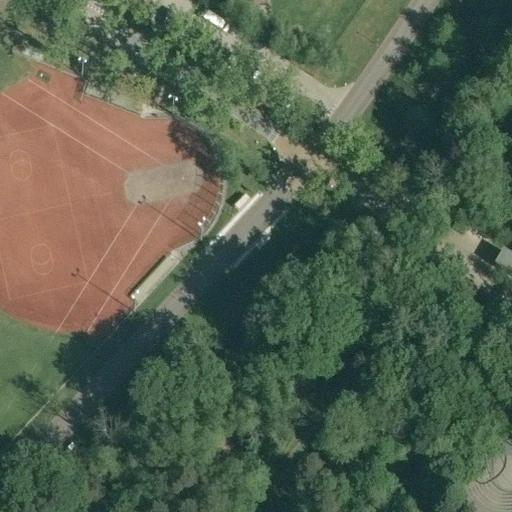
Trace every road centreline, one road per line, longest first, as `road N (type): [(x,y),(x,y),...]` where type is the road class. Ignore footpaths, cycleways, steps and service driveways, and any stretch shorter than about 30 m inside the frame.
road 1 (unclassified): [(0,492),(312,160)]
road 2 (residential): [(312,160),(66,0)]
road 3 (unclassified): [(312,160),(426,0)]
